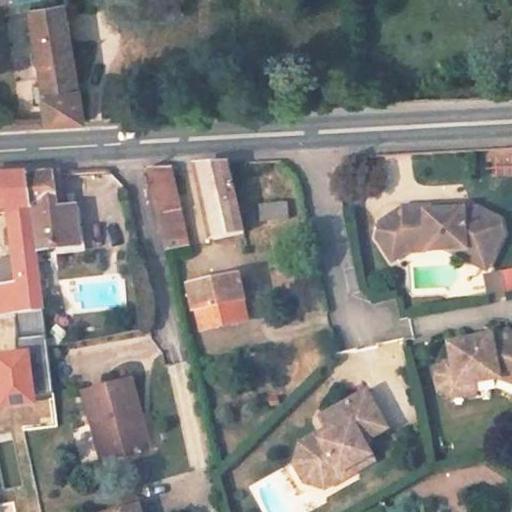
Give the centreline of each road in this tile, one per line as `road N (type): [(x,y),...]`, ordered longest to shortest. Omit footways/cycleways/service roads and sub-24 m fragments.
road 1 (secondary): [(0,149),(307,132)]
road 2 (residential): [(307,132),(350,337)]
road 3 (secondary): [(307,132),(511,120)]
